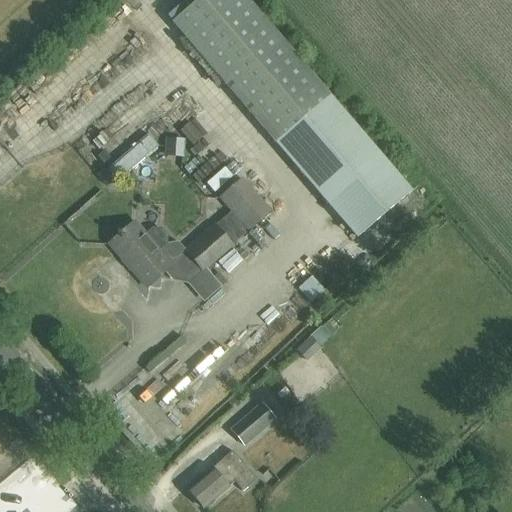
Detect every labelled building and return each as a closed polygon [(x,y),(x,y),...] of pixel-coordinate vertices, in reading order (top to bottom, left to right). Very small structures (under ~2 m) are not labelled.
[(411,191),(247,0),(196,0),(171,22),(356,238),(411,191)] [(187,148),(184,132),(174,133),(177,150),(187,148)] [(107,170),(117,182),(158,147),(147,135),(107,170)] [(202,270),(248,230),(269,212),(267,210),(241,179),(220,198),(231,211),(185,251),(186,252),(202,270)] [(151,229),(144,235),(133,223),(108,245),(146,287),(186,252),(185,251),(177,242),(165,244),(166,236),(159,229),(151,229)] [(240,247),(222,257),(234,280),(253,269),(240,247)] [(203,291),(219,285),(213,268),(196,274),(203,291)] [(300,284),(308,294),(322,283),(314,273),(300,284)] [(322,326),(295,351),(306,363),(321,349),(320,348),(332,337),(322,326)] [(168,343),(174,352),(189,342),(182,333),(168,343)] [(242,446),(273,419),(259,404),(228,431),(242,446)] [(166,433),(151,445),(162,459),(177,447),(166,433)] [(216,464),(186,491),(202,509),(233,483),(241,492),(255,480),(230,452),(216,464)]
